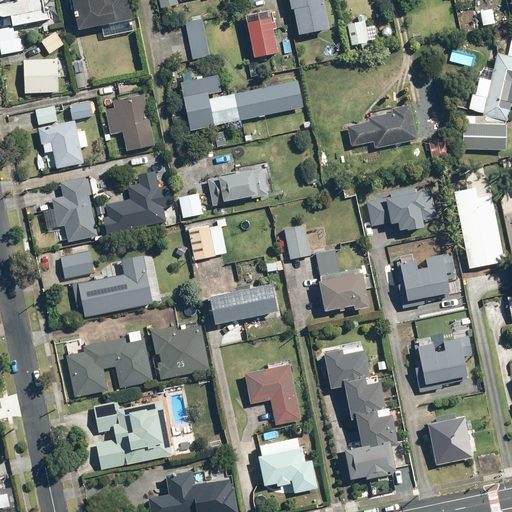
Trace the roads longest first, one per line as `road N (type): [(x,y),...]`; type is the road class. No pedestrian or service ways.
road 1 (residential): [(52,511),(0,253)]
road 2 (unknown): [(342,511),(303,326),(303,295),(317,273)]
road 3 (unknown): [(511,475),(479,317),(479,295),(511,260)]
